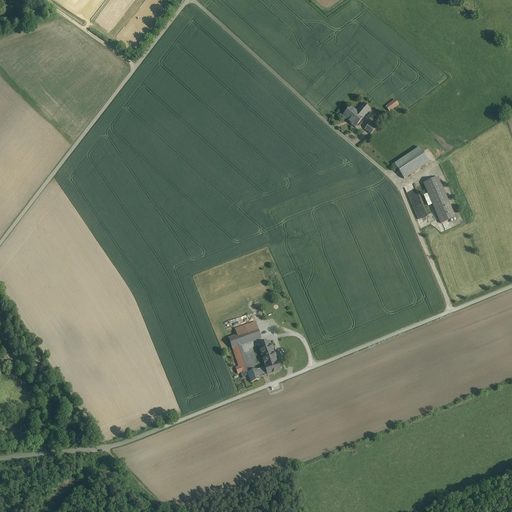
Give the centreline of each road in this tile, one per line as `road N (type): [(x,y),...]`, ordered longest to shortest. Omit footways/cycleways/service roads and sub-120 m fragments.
road 1 (unclassified): [(511,286),(113,446),(0,458)]
road 2 (unclassified): [(0,244),(188,0)]
road 3 (track): [(312,108),(401,190),(451,311)]
road 4 (unclassified): [(193,0),(312,108)]
